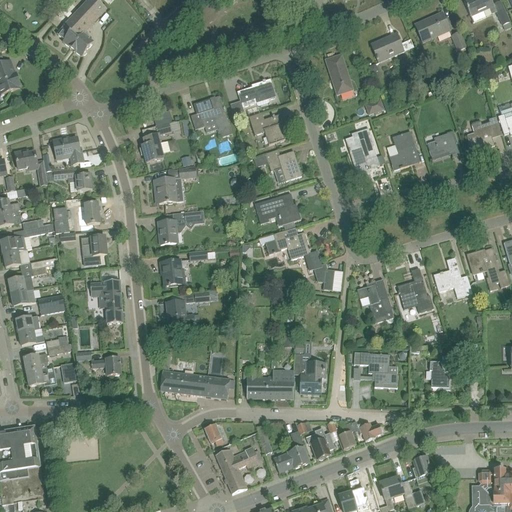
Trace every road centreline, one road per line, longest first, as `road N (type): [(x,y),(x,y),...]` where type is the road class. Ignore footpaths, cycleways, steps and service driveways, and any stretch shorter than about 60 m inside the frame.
road 1 (tertiary): [(217,511),(422,434),(511,426)]
road 2 (unclassified): [(154,411),(128,199),(96,111)]
road 3 (residential): [(169,439),(220,413),(399,418)]
road 4 (unclassified): [(96,111),(284,51)]
road 5 (unclassified): [(511,220),(388,258),(346,263),(345,242)]
road 6 (unclassified): [(336,211),(511,172)]
road 7 (unclassified): [(284,51),(336,211)]
road 8 (residential): [(13,411),(154,411)]
road 9 (unclassified): [(284,51),(399,0)]
